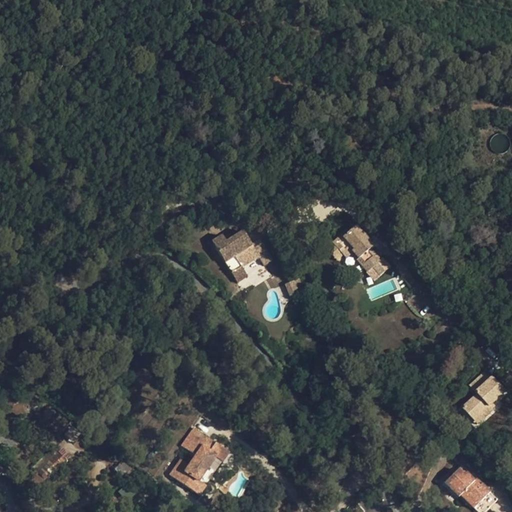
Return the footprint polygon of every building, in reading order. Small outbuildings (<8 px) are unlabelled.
[(492,151),(508,149),(506,136),(491,137),(492,151)] [(356,226),(344,236),(343,234),(332,243),(343,256),(346,259),(353,252),(359,259),(358,260),(368,272),(367,273),(374,282),(390,267),(383,259),(381,261),(371,249),(374,246),(356,226)] [(251,245),(242,231),(225,242),(221,236),(211,242),(225,264),(230,273),(237,283),(247,276),(242,268),(259,257),(264,266),(272,260),(260,240),(251,245)] [(343,256),(332,243),(326,248),(337,261),(343,256)] [(304,295),(298,279),(291,282),(294,290),(298,288),(301,296),(304,295)] [(301,296),(298,288),(294,290),(291,282),(284,285),(290,300),(301,296)] [(505,392),(491,377),(489,379),(484,373),(469,386),(477,394),(462,408),(473,420),(481,413),(485,417),(493,410),(492,409),(489,407),(495,402),(505,392)] [(473,420),(477,424),(485,417),(481,413),(473,420)] [(5,430),(0,433),(0,446),(5,452),(16,443),(5,430)] [(193,430),(182,446),(196,456),(189,465),(185,471),(177,465),(170,475),(199,495),(206,486),(199,481),(215,457),(216,456),(214,455),(221,446),(216,443),(214,446),(207,441),(209,438),(202,432),(200,435),(193,430)] [(216,456),(215,457),(222,463),(229,453),(221,446),(214,455),(216,456)] [(53,448),(32,469),(36,472),(56,452),(53,448)] [(65,461),(56,452),(36,472),(44,481),(65,461)] [(189,465),(181,459),(177,465),(185,471),(189,465)] [(123,463),(116,471),(123,477),(129,469),(123,463)] [(475,482),(461,468),(445,483),(459,498),(461,496),(477,511),(485,511),(497,500),(482,485),(480,486),(475,482)] [(34,475),(31,478),(38,486),(44,481),(36,472),(34,475)]
